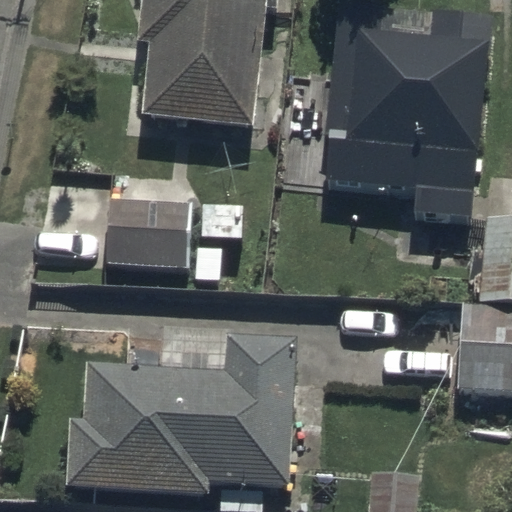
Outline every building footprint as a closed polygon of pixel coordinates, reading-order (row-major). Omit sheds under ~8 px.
[(267,0),(152,0),(142,118),(256,133),(267,0)] [(490,19),(344,10),(324,187),(476,197),(490,19)] [(190,213),(107,210),(104,278),(187,281),(188,254),(204,255),(205,229),(189,228),(190,213)] [(481,321),(511,321),(511,232),(484,232),(481,321)] [(511,321),(481,321),(458,320),(455,404),(511,406),(511,321)] [(69,439),(66,503),(207,511),(208,501),(287,505),(289,470),(298,470),(299,454),(290,454),(295,355),(224,351),(222,385),(86,377),(82,440),(69,439)] [(417,511),(419,492),(369,489),(367,511),(417,511)]
